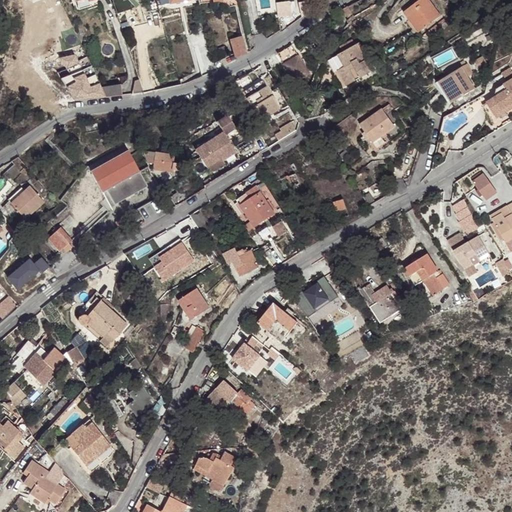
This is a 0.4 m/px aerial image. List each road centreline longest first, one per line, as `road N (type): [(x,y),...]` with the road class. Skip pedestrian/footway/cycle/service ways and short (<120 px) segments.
road 1 (residential): [(0,332),(61,281),(377,89),(401,95),(426,126),(423,167),(405,198)]
road 2 (residential): [(405,198),(243,302),(121,511)]
road 3 (residential): [(337,0),(231,68),(174,91),(69,111),(0,157)]
road 4 (residential): [(511,133),(405,198)]
